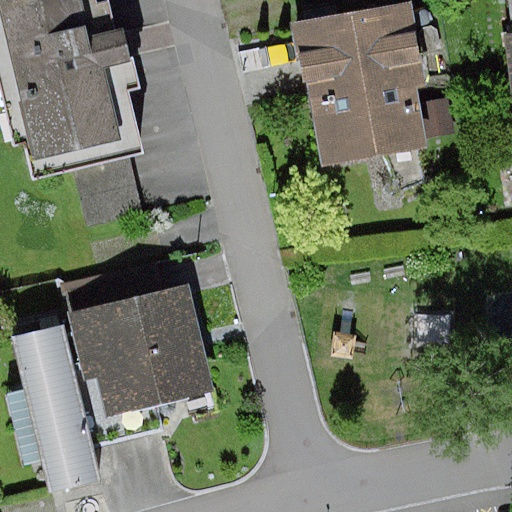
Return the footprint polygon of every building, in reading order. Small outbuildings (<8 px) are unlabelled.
[(118,30),(111,2),(100,5),(98,0),(0,0),(0,81),(1,82),(17,146),(28,143),(37,180),(73,172),(87,228),(145,214),(131,158),(146,154),(131,93),(143,90),(128,28),(118,30)] [(444,0),(447,9),(469,2),(468,0),(444,0)] [(429,89),(413,3),(294,25),(305,85),(309,85),(324,169),(430,150),(428,139),(455,135),(448,100),(421,104),(419,91),(429,89)] [(511,217),(511,199),(506,162),(478,167),(487,222),(511,217)] [(68,323),(79,369),(85,367),(87,380),(100,377),(109,417),(215,393),(190,284),(165,290),(159,263),(65,285),(70,310),(65,312),(68,323)] [(79,369),(68,323),(19,334),(30,382),(6,387),(22,457),(42,453),(51,489),(104,476),(79,369)]
